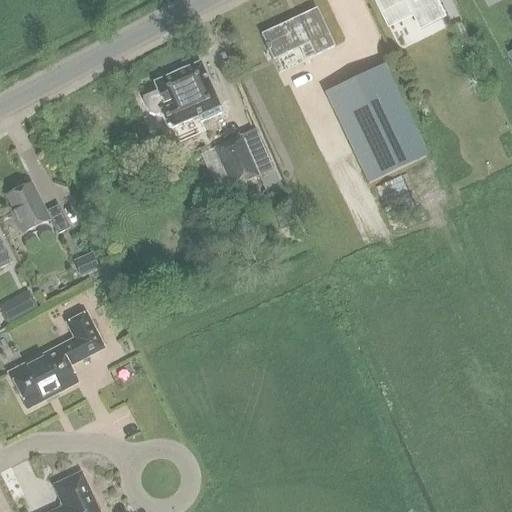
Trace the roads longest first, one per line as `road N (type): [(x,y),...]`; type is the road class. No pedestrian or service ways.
road 1 (secondary): [(0,105),(203,0)]
road 2 (residential): [(0,463),(34,446),(92,444),(138,460)]
road 3 (residential): [(138,460),(130,479),(137,498),(165,508),(189,489),(189,469),(176,453)]
